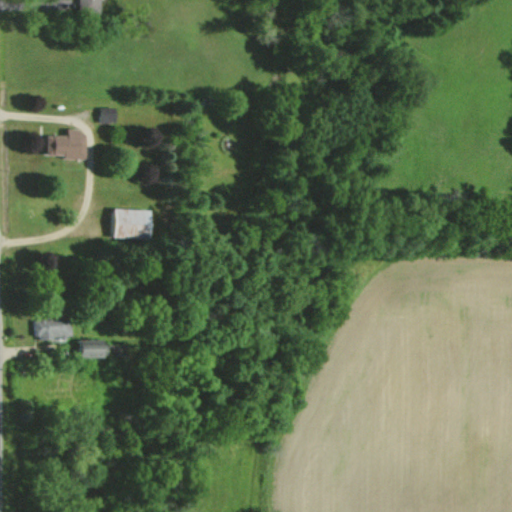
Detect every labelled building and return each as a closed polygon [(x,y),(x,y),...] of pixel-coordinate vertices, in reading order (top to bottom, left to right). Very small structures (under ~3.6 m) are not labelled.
[(92,0),(70,0),(71,13),(92,13),(92,0)] [(91,121),(106,122),(107,107),(92,106),(91,121)] [(76,128),(58,129),(58,134),(38,135),(39,154),(54,153),(54,158),(77,157),(76,128)] [(102,235),(139,236),(140,208),(102,207),(102,235)] [(26,337),(62,336),(62,318),(26,318),(26,337)] [(69,339),(69,357),(94,356),(94,338),(69,339)]
